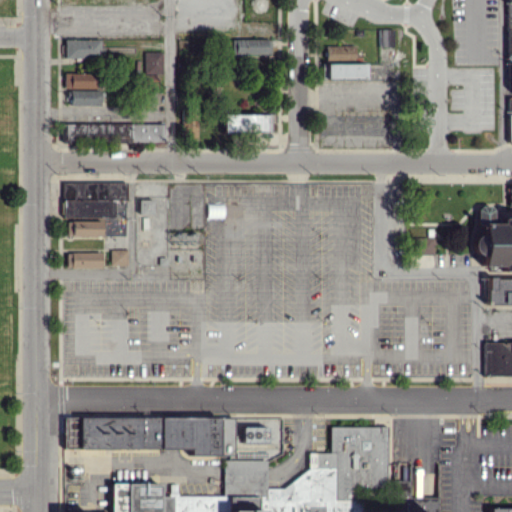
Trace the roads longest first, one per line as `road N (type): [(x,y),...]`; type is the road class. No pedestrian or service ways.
road 1 (tertiary): [(35,511),(35,0)]
road 2 (residential): [(35,161),(511,163)]
road 3 (residential): [(35,400),(511,400)]
road 4 (residential): [(296,0),(296,162)]
